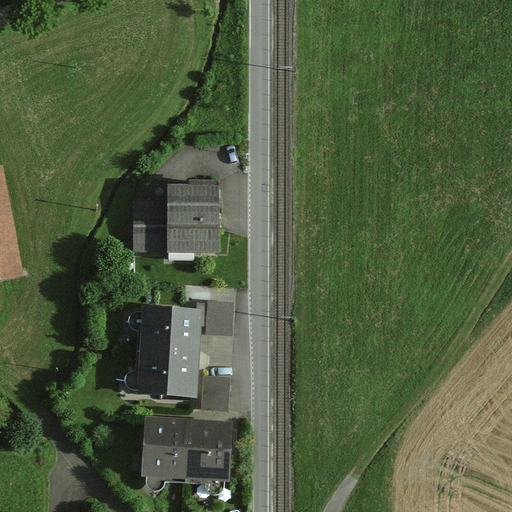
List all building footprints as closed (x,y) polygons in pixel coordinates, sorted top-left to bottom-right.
[(2,175),(0,175),(0,281),(22,277),(2,175)] [(173,208),(136,208),(137,254),(218,253),(217,198),(173,199),(173,208)] [(208,300),(207,331),(234,331),(234,300),(208,300)] [(146,316),(144,355),(197,358),(199,318),(146,316)] [(144,355),(142,395),(195,397),(197,358),(144,355)] [(204,407),(231,407),(231,373),(203,374),(204,407)] [(190,424),(145,421),(141,481),(187,484),(190,424)] [(234,426),(190,424),(187,484),(230,487),(234,426)]
